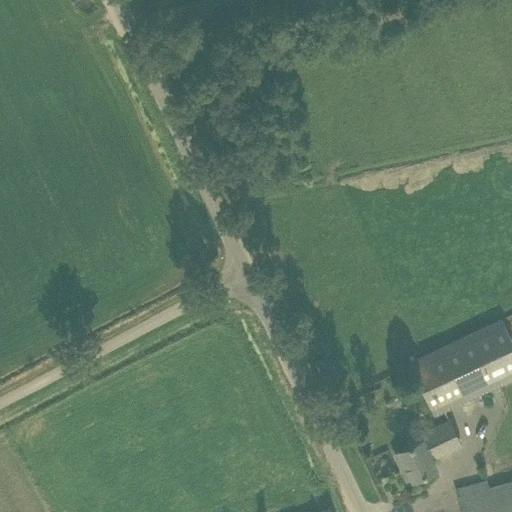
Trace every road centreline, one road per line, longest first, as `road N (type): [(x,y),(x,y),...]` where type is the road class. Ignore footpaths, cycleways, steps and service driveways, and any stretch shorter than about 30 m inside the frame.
road 1 (unclassified): [(247,273),(114,0)]
road 2 (unclassified): [(0,401),(247,273)]
road 3 (unclassified): [(362,511),(247,273)]
